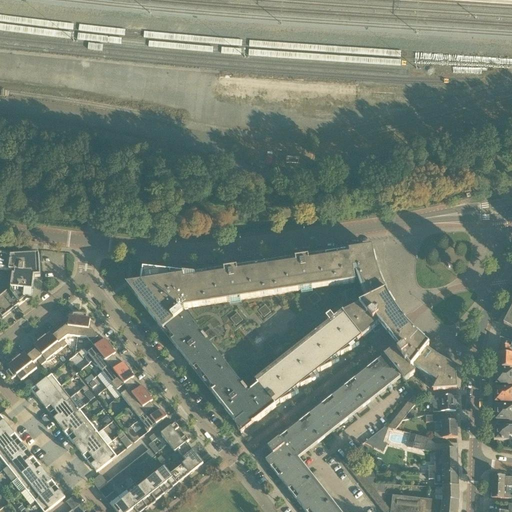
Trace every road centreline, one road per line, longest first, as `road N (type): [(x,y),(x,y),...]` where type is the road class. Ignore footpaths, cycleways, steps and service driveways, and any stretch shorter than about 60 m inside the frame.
road 1 (residential): [(511,122),(284,178),(240,170),(149,130),(0,105)]
road 2 (tertiary): [(81,240),(213,250),(428,218)]
road 3 (residential): [(272,511),(81,279)]
road 4 (residential): [(103,511),(0,380)]
road 5 (residential): [(474,463),(486,311)]
